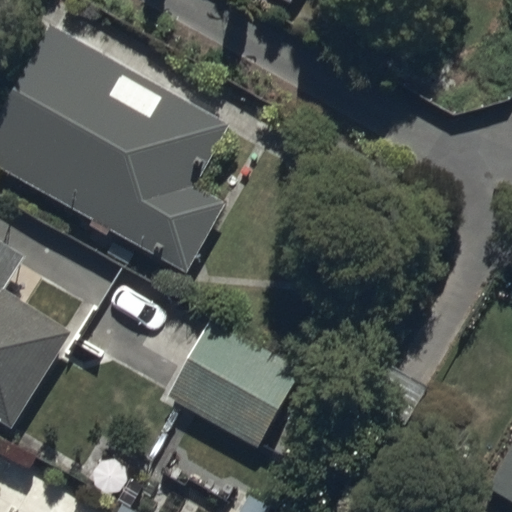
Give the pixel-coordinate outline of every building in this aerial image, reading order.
[(48,13),(0,99),(0,155),(194,263),(232,195),(198,176),(232,115),(48,13)] [(0,407),(17,418),(76,324),(8,282),(30,247),(0,228),(0,407)] [(306,358),(213,313),(172,399),(264,443),(306,358)] [(511,435),(489,480),(511,492),(511,435)] [(147,511),(126,500),(119,511),(147,511)]
